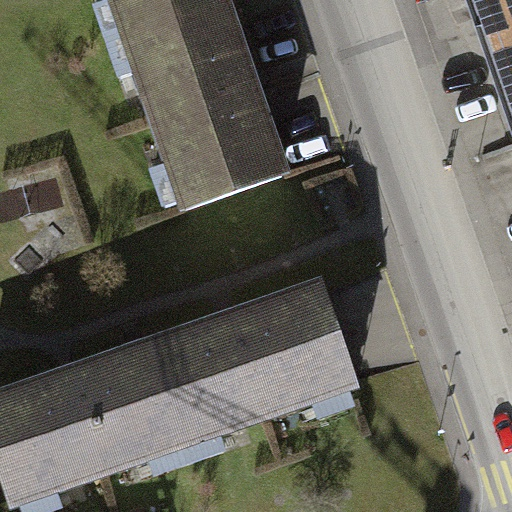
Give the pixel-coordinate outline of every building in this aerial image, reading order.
[(107,0),(122,42),(229,7),(226,0),(107,0)] [(511,0),(475,0),(511,109),(511,0)] [(229,7),(122,42),(180,213),(287,177),(229,7)] [(328,289),(150,349),(187,450),(363,390),(328,289)] [(0,477),(11,510),(187,450),(150,349),(0,400),(0,477)]
